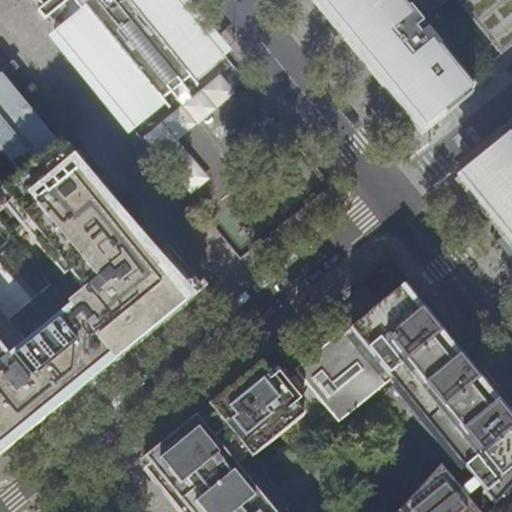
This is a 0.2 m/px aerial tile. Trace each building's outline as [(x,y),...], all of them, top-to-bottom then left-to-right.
[(41,7),(34,0),(25,0),(35,11),(41,7)] [(166,0),(34,0),(41,7),(35,11),(43,21),(67,0),(69,0),(79,10),(61,25),(142,124),(165,104),(169,108),(198,85),(194,80),(216,61),(208,51),(176,12),(166,0)] [(223,55),(177,0),(166,0),(176,12),(208,51),(216,61),(223,55)] [(317,0),(340,27),(380,77),(424,131),(478,86),(439,38),(444,34),(424,10),(416,0),(317,0)] [(511,0),(416,0),(424,10),(436,0),(453,0),(499,56),(511,45),(511,0)] [(142,124),(61,25),(52,32),(74,59),(112,104),(134,131),(142,124)] [(0,71),(5,78),(17,68),(11,61),(7,64),(1,57),(0,58),(0,71)] [(5,78),(0,71),(0,151),(19,175),(58,143),(5,78)] [(200,124),(181,135),(206,178),(225,167),(200,124)] [(473,191),(480,200),(503,227),(511,238),(511,141),(509,138),(462,177),(473,191)] [(73,157),(71,158),(59,142),(58,143),(19,175),(0,190),(0,226),(68,308),(25,343),(0,313),(0,458),(2,461),(39,431),(73,403),(96,385),(117,368),(144,346),(170,325),(205,297),(190,279),(166,249),(156,257),(73,157)] [(474,511),(464,499),(478,487),(495,507),(511,487),(511,409),(504,399),(478,367),(450,333),(426,304),(408,283),(349,331),(391,381),(397,388),(406,400),(416,412),(426,424),(436,435),(445,447),(455,458),(464,470),(474,481),(459,493),(439,468),(398,511),(474,511)] [(391,381),(349,331),(296,375),(336,425),(391,381)] [(270,511),(234,467),(231,464),(245,454),(247,457),(250,460),(303,417),(260,364),(245,376),(219,398),(207,408),(211,413),(214,416),(200,427),(198,424),(194,418),(164,443),(143,459),(161,483),(183,508),(185,511),(270,511)] [(406,400),(397,388),(393,392),(402,404),(406,400)] [(426,424),(416,412),(412,416),(422,428),(426,424)] [(200,427),(214,416),(211,413),(198,424),(200,427)] [(445,447),(436,435),(431,439),(441,450),(445,447)] [(234,467),(247,457),(245,454),(231,464),(234,467)] [(464,470),(455,458),(450,462),(460,474),(464,470)] [(185,511),(183,508),(161,483),(143,459),(137,464),(176,511),(185,511)] [(498,511),(511,496),(511,487),(495,507),(498,511)]
